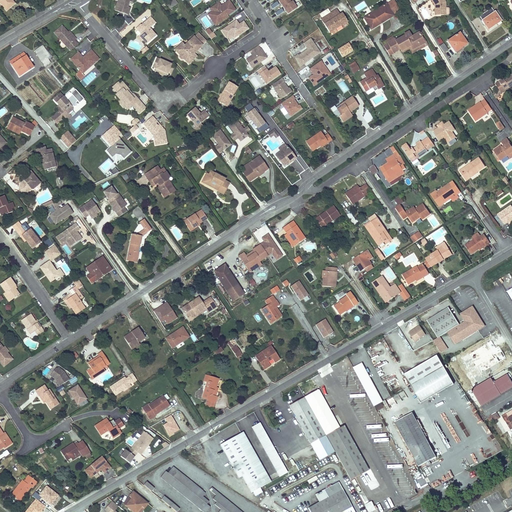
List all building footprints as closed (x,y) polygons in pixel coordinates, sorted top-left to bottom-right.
[(10,7),(9,6),(13,2),(11,0),(0,0),(0,2),(7,10),(10,7)] [(123,19),(123,20),(128,25),(134,20),(129,14),(130,13),(128,12),(130,8),(128,7),(126,6),(128,1),(130,2),(132,3),(133,0),(117,0),(114,9),(119,11),(119,9),(123,11),(123,13),(122,16),(122,17),(122,18),(123,19)] [(227,15),(235,10),(229,0),(221,6),(218,2),(209,8),(212,12),(214,16),(212,17),(216,23),(227,15)] [(278,0),(289,15),(297,10),(298,9),(293,2),(292,3),(289,0),(278,0)] [(431,0),(435,6),(436,5),(437,7),(437,16),(446,16),(446,3),(443,0),(431,0)] [(277,1),(270,6),(273,9),(279,5),(277,1)] [(363,18),(370,28),(380,22),(381,23),(394,16),(393,15),(400,11),(393,1),(386,5),(386,4),(363,18)] [(281,8),(275,13),(278,17),(284,12),(281,8)] [(501,21),(495,13),(494,12),(492,8),(479,16),(482,20),(482,21),(488,30),(501,21)] [(321,19),(324,24),(341,14),(337,9),(321,19)] [(498,11),(495,13),(501,21),(504,19),(498,11)] [(214,16),(212,12),(208,15),(215,26),(228,17),(227,15),(216,23),(212,17),(214,16)] [(329,33),(347,21),(342,13),(341,14),(324,24),(329,33)] [(144,24),(142,26),(140,25),(140,24),(136,28),(141,34),(139,35),(143,40),(146,44),(154,37),(156,35),(149,28),(155,22),(150,17),(143,22),(144,24)] [(248,29),(243,22),(239,25),(236,21),(230,25),(231,26),(229,27),(229,26),(221,31),(227,38),(231,35),(236,32),(238,35),(248,29)] [(380,22),(370,28),(371,30),(381,23),(380,22)] [(72,37),(67,32),(62,26),(54,33),(67,47),(70,51),(78,44),(74,40),(76,39),(73,36),(72,37)] [(198,33),(194,37),(202,45),(206,42),(198,33)] [(394,39),(383,46),(389,56),(394,53),(393,53),(400,49),(401,51),(410,46),(412,50),(425,43),(419,33),(408,39),(406,35),(395,41),(394,39)] [(459,33),(447,41),(455,52),(467,44),(459,33)] [(185,62),(190,57),(189,56),(191,55),(193,55),(194,54),(202,46),(202,45),(194,37),(184,45),(177,53),(179,55),(179,58),(181,59),(183,59),(185,62)] [(309,61),(320,53),(310,40),(304,44),(308,50),(299,56),(298,55),(294,57),(301,66),(304,64),(303,62),(307,60),(309,61)] [(182,43),(174,50),(177,53),(184,45),(182,43)] [(342,57),(353,50),(348,43),(338,50),(342,57)] [(410,46),(401,51),(402,53),(409,49),(412,54),(426,46),(425,43),(412,50),(410,46)] [(440,46),(444,52),(448,50),(444,44),(440,46)] [(42,46),(39,47),(46,58),(49,56),(42,46)] [(251,68),(267,58),(258,46),(252,50),(254,53),(253,53),(254,55),(252,56),(246,60),(251,68)] [(46,58),(39,47),(34,51),(45,67),(50,64),(46,58)] [(83,68),(85,71),(99,59),(91,50),(83,58),(78,52),(70,59),(80,71),(83,68)] [(9,62),(12,65),(26,56),(24,53),(9,62)] [(196,57),(194,54),(193,55),(190,57),(185,62),(188,64),(196,57)] [(26,56),(12,65),(19,76),(33,67),(26,56)] [(156,58),(152,67),(156,69),(167,73),(170,66),(171,64),(167,63),(167,64),(165,63),(166,62),(156,58)] [(329,76),(323,67),(324,66),(321,62),(310,69),(314,75),(309,78),(314,86),(329,76)] [(355,62),(349,66),(354,73),(359,69),(355,62)] [(266,84),(280,74),(275,67),(266,73),(264,71),(266,69),(264,66),(257,71),(266,84)] [(165,77),(167,73),(156,69),(154,72),(165,77)] [(365,92),(372,88),(375,86),(377,90),(382,87),(380,83),(382,82),(378,76),(377,77),(372,70),(364,75),(366,78),(359,82),(365,92)] [(495,84),(500,92),(508,86),(509,88),(511,86),(511,74),(505,80),(503,79),(495,84)] [(182,87),(186,84),(181,78),(177,81),(182,87)] [(291,92),(289,88),(288,89),(283,82),(284,82),(282,78),(271,85),(281,99),(291,92)] [(119,83),(118,81),(112,87),(117,93),(115,95),(119,100),(120,99),(125,105),(126,104),(129,107),(132,105),(136,110),(143,105),(132,93),(132,94),(130,95),(126,91),(128,89),(121,82),(119,83)] [(229,82),(217,101),(226,107),(233,96),(233,95),(238,87),(229,82)] [(58,111),(51,118),(56,124),(64,117),(68,114),(71,110),(71,106),(71,107),(76,107),(76,103),(77,101),(79,103),(84,99),(75,90),(71,94),(69,91),(63,97),(59,93),(53,99),(58,105),(60,110),(58,111)] [(302,109),(299,106),(298,106),(294,100),(295,99),(292,96),(282,103),(291,117),(302,109)] [(341,107),(337,110),(341,115),(339,116),(342,120),(351,115),(349,113),(348,111),(350,110),(351,111),(358,107),(352,97),(340,105),(341,107)] [(478,106),(469,112),(475,122),(488,113),(487,112),(491,110),(485,100),(480,103),(480,102),(477,104),(478,106)] [(145,107),(143,105),(136,110),(138,113),(145,107)] [(249,114),(255,109),(251,105),(245,109),(249,114)] [(197,127),(201,123),(209,116),(204,110),(200,114),(199,115),(198,114),(199,113),(194,108),(186,115),(197,127)] [(266,124),(255,109),(249,114),(248,114),(258,129),(266,124)] [(152,116),(143,124),(148,129),(150,128),(152,130),(153,135),(155,145),(166,143),(164,131),(163,131),(162,128),(159,124),(157,126),(155,123),(157,122),(152,116)] [(11,120),(8,126),(12,128),(11,130),(18,133),(19,131),(21,132),(29,136),(34,128),(32,126),(30,125),(25,123),(24,124),(19,121),(17,124),(11,120)] [(247,135),(246,133),(250,130),(248,127),(243,130),(236,120),(229,126),(234,133),(238,138),(240,142),(245,138),(246,136),(247,135)] [(438,128),(438,127),(433,131),(440,141),(445,137),(451,132),(455,130),(449,121),(444,124),(438,128)] [(495,124),(500,131),(504,128),(500,121),(495,124)] [(113,125),(109,128),(116,136),(120,133),(113,125)] [(12,128),(8,126),(6,129),(19,136),(21,132),(19,131),(18,133),(11,130),(12,128)] [(109,128),(101,135),(108,143),(116,136),(109,128)] [(219,130),(212,136),(218,144),(214,147),(218,153),(223,150),(222,149),(224,147),(225,148),(230,144),(219,130)] [(274,130),(268,135),(270,138),(273,135),(276,138),(279,136),(274,130)] [(68,132),(60,139),(69,148),(76,141),(68,132)] [(312,152),(320,146),(327,142),(327,143),(332,140),(328,134),(323,137),(320,132),(305,142),(312,152)] [(116,136),(108,143),(111,146),(119,139),(116,136)] [(511,157),(511,147),(509,144),(510,143),(507,138),(501,142),(504,146),(504,147),(502,149),(501,148),(500,146),(493,151),(495,153),(498,159),(500,161),(507,156),(509,159),(511,157)] [(131,153),(119,139),(111,146),(106,150),(113,157),(116,154),(121,155),(124,159),(131,153)] [(270,140),(267,143),(272,150),(276,148),(280,145),(277,141),(274,144),(270,140)] [(408,146),(403,149),(411,161),(416,158),(417,159),(427,152),(420,141),(416,145),(417,147),(413,149),(411,151),(410,149),(408,146)] [(37,157),(40,157),(42,156),(44,164),(42,164),(44,170),(55,167),(54,161),(51,149),(46,150),(45,147),(35,149),(37,157)] [(284,166),(287,164),(289,162),(290,163),(296,159),(287,147),(281,151),(276,155),(284,166)] [(249,182),(258,176),(257,175),(262,171),(263,172),(268,169),(259,157),(252,161),(253,163),(250,165),(251,167),(246,170),(243,173),(249,182)] [(388,163),(379,168),(387,180),(396,174),(403,170),(395,158),(388,163)] [(466,172),(462,175),(466,181),(470,178),(469,175),(476,171),(477,172),(485,167),(479,158),(464,168),(466,172)] [(253,163),(252,161),(244,167),(246,170),(251,167),(250,165),(253,163)] [(372,166),(368,169),(373,176),(377,173),(372,166)] [(145,175),(150,183),(153,182),(155,185),(156,184),(158,183),(159,186),(158,187),(160,190),(163,191),(165,194),(172,191),(170,187),(171,184),(168,180),(169,178),(166,173),(162,175),(157,167),(145,175)] [(26,180),(24,181),(20,184),(18,193),(27,193),(31,190),(33,190),(38,185),(35,182),(37,180),(30,172),(26,175),(26,177),(27,179),(26,180)] [(210,172),(209,175),(206,181),(216,186),(217,184),(221,186),(219,191),(218,192),(223,194),(229,183),(224,181),(225,179),(210,172)] [(206,181),(209,175),(207,174),(202,182),(219,191),(221,186),(217,184),(216,186),(206,181)] [(396,174),(387,180),(388,183),(397,177),(396,174)] [(163,191),(160,190),(164,197),(175,191),(171,184),(170,187),(172,191),(165,194),(163,191)] [(437,193),(443,202),(450,198),(456,193),(457,195),(461,193),(457,187),(453,190),(450,184),(437,193)] [(356,185),(344,193),(352,205),(367,195),(362,187),(359,189),(356,185)] [(120,197),(118,194),(116,195),(111,187),(104,193),(109,200),(108,200),(111,204),(120,197)] [(0,197),(0,213),(1,216),(12,212),(11,210),(9,204),(7,205),(4,196),(0,197)] [(111,204),(110,204),(119,217),(126,212),(124,208),(126,206),(120,197),(111,204)] [(68,204),(62,209),(60,210),(59,209),(57,206),(61,204),(59,200),(53,204),(56,211),(49,215),(55,224),(63,219),(64,219),(73,212),(68,204)] [(100,212),(92,200),(79,210),(85,218),(89,215),(91,218),(97,214),(100,212)] [(416,211),(415,209),(414,207),(405,213),(400,205),(395,208),(403,220),(408,217),(412,223),(420,218),(422,220),(430,214),(424,206),(416,211)] [(504,224),(508,222),(507,221),(511,218),(511,219),(511,218),(511,207),(511,205),(497,214),(504,224)] [(321,218),(319,216),(315,219),(321,228),(339,215),(333,206),(325,212),(327,214),(321,218)] [(183,221),(186,226),(189,224),(192,228),(199,224),(207,219),(201,210),(183,221)] [(372,223),(366,228),(379,246),(385,242),(388,240),(382,232),(385,230),(377,218),(371,222),(372,223)] [(140,223),(144,230),(147,233),(150,230),(144,220),(140,223)] [(283,228),(287,234),(294,245),(304,238),(293,222),(283,228)] [(25,223),(21,227),(23,229),(25,232),(29,229),(25,223)] [(82,239),(79,234),(77,235),(75,231),(76,230),(77,231),(80,229),(76,223),(58,235),(64,243),(66,241),(70,247),(82,239)] [(23,229),(18,234),(25,242),(26,241),(21,236),(25,232),(23,229)] [(25,232),(21,236),(26,241),(32,249),(34,247),(40,243),(29,229),(25,232)] [(388,240),(385,242),(386,244),(392,240),(385,230),(382,232),(388,240)] [(423,237),(419,232),(410,238),(414,243),(423,237)] [(284,256),(268,234),(262,238),(264,242),(261,244),(269,256),(272,254),(277,261),(284,256)] [(294,245),(287,234),(284,236),(291,247),(294,245)] [(471,254),(479,249),(489,242),(484,234),(481,237),(480,235),(473,240),(465,246),(471,254)] [(64,243),(58,235),(56,237),(61,245),(64,243)] [(141,237),(135,236),(131,235),(127,260),(137,262),(138,253),(141,237)] [(489,242),(479,249),(480,250),(490,243),(489,242)] [(60,254),(54,245),(44,252),(50,261),(60,254)] [(247,258),(246,256),(244,253),(239,256),(248,270),(254,266),(256,269),(261,265),(259,262),(268,256),(260,245),(252,250),(253,251),(255,253),(247,258)] [(437,251),(430,255),(435,264),(443,259),(442,258),(450,253),(446,245),(437,250),(437,251)] [(384,258),(377,248),(374,250),(381,260),(384,258)] [(352,260),(355,264),(357,263),(362,271),(365,269),(371,265),(364,253),(352,260)] [(430,255),(425,258),(426,260),(430,266),(430,267),(435,264),(430,255)] [(103,257),(88,267),(96,278),(105,272),(106,273),(111,270),(103,257)] [(40,267),(45,274),(46,273),(52,281),(59,276),(60,277),(63,275),(59,269),(56,271),(49,261),(40,267)] [(237,284),(224,265),(213,272),(226,291),(237,284)] [(408,285),(416,280),(422,276),(423,277),(428,274),(424,267),(419,270),(417,267),(416,266),(402,275),(408,285)] [(88,267),(86,268),(92,277),(95,281),(106,273),(105,272),(96,278),(88,267)] [(323,278),(322,286),(332,287),(333,276),(336,277),(337,272),(334,272),(334,268),(325,267),(325,271),(327,271),(326,279),(323,278)] [(372,283),(376,289),(378,287),(388,301),(399,293),(400,293),(397,288),(394,284),(389,288),(382,276),(372,283)] [(0,284),(5,292),(5,293),(10,301),(19,295),(15,289),(14,287),(15,286),(10,278),(0,284)] [(308,295),(300,281),(292,286),(300,300),(308,295)] [(237,284),(226,291),(233,303),(244,296),(237,284)] [(410,297),(405,289),(402,285),(397,288),(400,293),(399,293),(405,301),(410,297)] [(68,291),(70,294),(72,296),(66,300),(71,308),(76,314),(85,308),(79,301),(83,298),(77,289),(75,287),(68,291)] [(378,287),(376,289),(385,303),(388,301),(378,287)] [(339,315),(345,311),(353,305),(353,306),(357,303),(350,292),(345,295),(346,296),(338,301),(338,302),(333,306),(339,315)] [(72,296),(70,294),(63,299),(70,309),(71,308),(66,300),(72,296)] [(268,305),(276,301),(273,297),(266,301),(268,305)] [(181,309),(188,318),(195,313),(196,315),(205,308),(206,310),(208,312),(216,307),(211,298),(202,303),(198,298),(181,309)] [(279,319),(273,309),(276,308),(279,306),(276,301),(268,305),(261,310),(271,324),(279,319)] [(170,308),(167,303),(157,309),(159,311),(166,306),(168,310),(170,308)] [(166,321),(175,315),(170,308),(168,310),(166,306),(159,311),(157,309),(153,311),(160,322),(164,319),(166,321)] [(464,321),(459,324),(447,332),(455,344),(484,325),(472,306),(460,314),(464,321)] [(427,320),(438,338),(439,337),(447,332),(459,324),(449,307),(427,320)] [(195,313),(188,318),(189,321),(206,310),(205,308),(196,315),(195,313)] [(276,308),(273,309),(279,319),(282,317),(276,308)] [(40,328),(36,322),(31,314),(21,321),(30,334),(35,331),(37,334),(43,331),(41,327),(40,328)] [(167,324),(177,318),(175,315),(166,321),(167,324)] [(333,332),(325,319),(316,324),(324,337),(333,332)] [(425,335),(420,326),(409,333),(415,342),(425,335)] [(189,337),(182,327),(165,338),(171,349),(189,337)] [(132,335),(125,340),(130,348),(138,343),(145,338),(138,328),(131,333),(132,335)] [(447,349),(439,337),(438,338),(433,341),(441,353),(447,349)] [(0,362),(4,367),(12,360),(7,353),(6,354),(2,349),(3,348),(0,344),(0,362)] [(236,347),(231,349),(236,356),(241,353),(237,347),(236,348),(236,347)] [(271,347),(255,357),(264,370),(270,366),(267,362),(272,359),(275,363),(279,360),(271,347)] [(105,372),(103,368),(110,364),(102,352),(98,355),(99,357),(100,358),(89,366),(91,369),(87,372),(92,380),(105,372)] [(438,356),(405,375),(411,386),(422,404),(455,385),(445,367),(438,356)] [(99,357),(88,364),(89,366),(100,358),(99,357)] [(383,402),(362,363),(353,368),(374,407),(383,402)] [(68,380),(63,371),(58,368),(55,368),(50,375),(55,379),(59,386),(68,380)] [(135,378),(132,373),(128,376),(123,380),(122,378),(109,386),(115,395),(122,390),(123,391),(130,386),(128,383),(135,378)] [(493,382),(490,378),(472,389),(481,405),(511,386),(511,385),(506,375),(493,382)] [(76,377),(69,381),(72,385),(78,381),(76,377)] [(215,397),(213,396),(216,388),(218,380),(209,377),(207,382),(202,398),(208,399),(216,402),(217,398),(215,397)] [(304,387),(308,392),(316,387),(312,381),(304,387)] [(86,399),(77,385),(68,391),(77,404),(86,399)] [(36,391),(39,397),(41,395),(46,402),(50,409),(58,405),(49,390),(47,391),(44,386),(36,391)] [(384,400),(390,396),(385,386),(379,390),(384,400)] [(394,397),(397,402),(402,399),(403,401),(413,394),(408,388),(394,397)] [(335,452),(342,465),(351,480),(369,470),(344,426),(340,428),(318,390),(305,397),(290,406),(311,444),(326,436),(335,452)] [(464,395),(456,400),(460,407),(468,402),(464,395)] [(155,415),(158,413),(157,411),(162,408),(163,410),(169,406),(163,396),(148,406),(148,405),(142,408),(149,420),(155,416),(155,415)] [(393,398),(388,400),(391,407),(396,405),(393,398)] [(216,402),(208,399),(206,406),(214,408),(216,402)] [(463,407),(469,414),(474,409),(469,402),(463,407)] [(511,410),(500,417),(509,431),(511,428),(511,410)] [(413,413),(395,423),(419,467),(436,457),(419,425),(422,423),(419,416),(415,418),(413,413)] [(475,413),(472,416),(480,425),(483,422),(475,413)] [(107,424),(104,420),(95,427),(100,436),(108,431),(112,437),(120,431),(118,429),(124,426),(120,419),(114,422),(113,420),(109,423),(107,424)] [(271,444),(260,424),(252,428),(278,473),(285,469),(276,453),(271,444)] [(484,424),(478,428),(484,437),(490,434),(484,424)] [(136,441),(131,448),(137,452),(140,454),(153,438),(144,431),(140,436),(136,441)] [(267,474),(243,433),(241,434),(235,438),(259,479),(267,474)] [(335,452),(326,436),(311,444),(320,461),(335,452)] [(247,485),(259,479),(235,438),(220,446),(239,479),(242,477),(247,485)] [(66,460),(70,458),(79,452),(80,455),(82,457),(83,456),(86,459),(91,456),(89,453),(89,452),(83,442),(78,445),(75,447),(74,445),(74,444),(61,452),(66,460)] [(131,448),(128,445),(121,455),(130,462),(137,452),(131,448)] [(36,460),(45,470),(49,466),(48,465),(53,461),(49,457),(45,460),(40,456),(36,460)] [(101,456),(87,468),(93,475),(101,469),(104,473),(111,467),(101,456)] [(165,471),(160,478),(202,511),(206,511),(210,508),(207,505),(209,502),(202,497),(205,494),(202,492),(203,491),(173,467),(168,473),(165,471)] [(87,468),(84,470),(91,478),(93,475),(87,468)] [(22,481),(11,495),(19,501),(30,487),(31,488),(36,482),(28,476),(24,482),(22,481)] [(145,482),(143,485),(151,491),(153,488),(145,482)] [(328,498),(308,508),(310,511),(342,511),(344,511),(354,511),(339,482),(324,490),(328,498)] [(241,511),(212,488),(209,490),(216,496),(213,499),(216,502),(214,505),(221,510),(218,511),(241,511)] [(148,504),(133,492),(129,497),(132,498),(126,506),(132,511),(137,511),(142,507),(144,509),(148,504)] [(163,496),(160,499),(176,511),(178,509),(163,496)] [(118,507),(112,501),(105,510),(108,511),(115,511),(118,507)] [(368,511),(372,511),(376,510),(372,501),(364,505),(368,511)]
